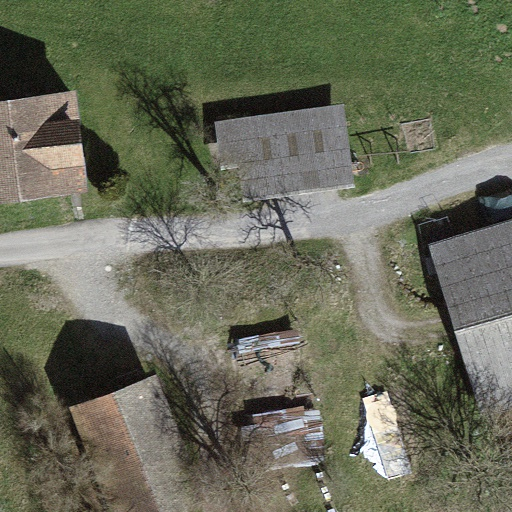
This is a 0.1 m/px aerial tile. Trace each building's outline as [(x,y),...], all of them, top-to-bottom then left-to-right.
[(78,91),(0,100),(0,202),(91,191),(78,91)] [(343,107),(218,127),(230,203),(355,183),(343,107)] [(511,222),(432,245),(480,410),(511,400),(511,222)] [(241,328),(244,392),(305,389),(302,325),(241,328)] [(155,379),(68,412),(106,511),(181,511),(203,504),(155,379)]
